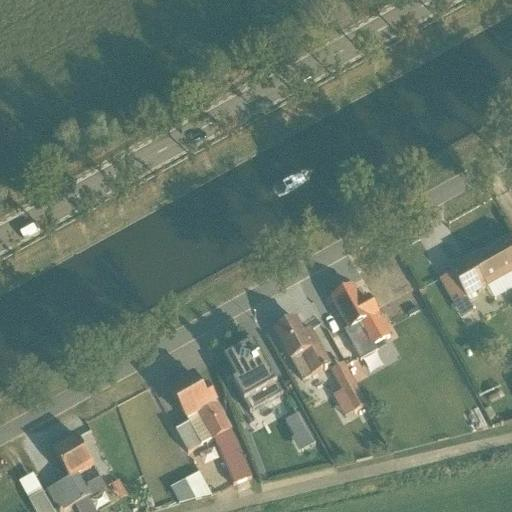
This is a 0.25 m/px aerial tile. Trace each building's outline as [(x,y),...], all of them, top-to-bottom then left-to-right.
[(511,240),(439,281),(460,318),(471,312),(467,304),(487,292),(494,304),(511,293),(511,240)] [(342,358),(372,341),(375,346),(391,336),(372,303),(366,307),(354,287),(330,301),(348,332),(333,340),(342,358)] [(331,365),(312,330),(304,334),(295,319),(273,332),(290,364),(293,362),(303,381),(331,365)] [(283,398),(253,347),(226,363),(233,375),(224,380),(246,419),(283,398)] [(399,359),(406,374),(432,363),(425,347),(399,359)] [(349,365),(334,373),(345,394),(336,398),(348,421),(372,409),(349,365)] [(251,480),(231,430),(210,393),(204,396),(192,375),(166,390),(185,424),(175,430),(188,454),(213,440),(232,487),(251,480)] [(51,453),(67,481),(47,492),(58,511),(72,511),(74,511),(93,511),(88,503),(92,501),(94,503),(108,496),(98,479),(83,488),(77,478),(92,470),(75,440),(51,453)] [(199,474),(169,489),(177,506),(210,497),(199,474)] [(52,511),(42,494),(27,502),(32,511),(52,511)]
